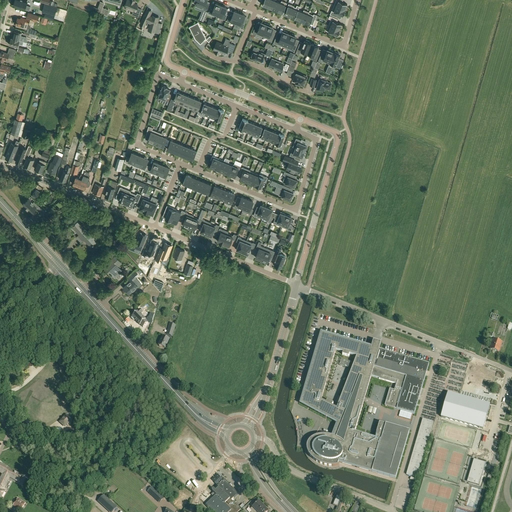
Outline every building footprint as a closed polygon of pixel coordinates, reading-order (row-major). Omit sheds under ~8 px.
[(21,0),(14,0),(13,6),(24,9),(29,10),(30,6),(26,5),(27,2),(21,0)] [(126,0),(124,7),(133,10),(135,11),(134,12),(136,13),(136,16),(139,17),(142,9),(137,7),(138,4),(134,3),(134,0),(126,0)] [(194,0),(194,1),(197,2),(196,5),(207,9),(209,4),(206,3),(207,0),(194,0)] [(272,9),(276,1),(273,0),(270,0),(267,7),(272,9)] [(335,0),(334,5),(345,10),(347,4),(342,2),(342,0),(335,0)] [(276,1),(272,9),(277,11),(280,3),(276,1)] [(280,3),(277,11),(282,13),(287,3),(281,1),(280,3)] [(98,8),(96,11),(104,14),(106,9),(102,8),(104,3),(100,2),(98,8)] [(54,19),(57,7),(45,3),(42,12),(45,13),(44,17),(54,19)] [(216,16),(221,5),(215,3),(213,9),(210,7),(208,13),(216,16)] [(293,8),(294,7),(294,6),(289,4),(284,14),(290,16),(293,8)] [(216,16),(225,20),(227,14),(224,13),(227,8),(221,5),(216,16)] [(293,8),(290,16),(294,18),(298,10),(299,6),(296,5),(296,8),(294,7),(293,8)] [(345,10),(334,5),(331,11),(330,15),(336,17),(337,13),(342,15),(343,16),(345,10)] [(146,7),(136,28),(142,31),(143,28),(147,31),(155,33),(155,32),(159,33),(159,34),(162,24),(162,23),(161,24),(157,23),(158,19),(159,17),(153,15),(150,14),(152,10),(148,8),(146,7)] [(303,12),(298,10),(294,18),(300,20),(303,12)] [(303,12),(300,20),(305,22),(308,13),(309,13),(309,12),(304,10),(303,12)] [(235,24),(240,13),(234,11),(232,16),(229,15),(227,21),(235,24)] [(28,12),(27,17),(37,20),(39,15),(28,12)] [(240,13),(235,24),(240,26),(240,27),(243,29),(246,22),(243,21),(245,15),(240,13)] [(314,15),(309,13),(308,13),(305,22),(310,24),(312,19),(315,20),(315,19),(317,15),(314,14),(314,15)] [(339,29),(342,24),(337,22),(338,19),(330,15),(328,18),(331,19),(328,25),(339,29)] [(29,23),(30,20),(21,18),(21,19),(17,18),(16,24),(16,26),(25,28),(26,23),(24,23),(25,22),(29,23)] [(206,38),(205,38),(204,34),(196,24),(198,23),(198,22),(189,27),(190,27),(195,37),(196,37),(197,40),(200,43),(200,44),(206,38)] [(257,34),(263,36),(267,24),(264,23),(264,24),(261,22),(258,29),(255,28),(252,34),(256,35),(257,34)] [(208,24),(208,25),(216,34),(219,29),(208,24)] [(267,24),(263,36),(268,38),(268,40),(271,42),(274,35),(271,33),(273,29),(273,27),(270,26),(271,25),(267,24)] [(340,29),(339,29),(328,25),(326,31),(337,35),(340,29)] [(287,32),(284,30),(283,32),(283,31),(280,37),(277,36),(274,43),(284,47),(289,34),(287,33),(287,32)] [(14,31),(12,38),(18,40),(19,40),(23,41),(24,36),(21,35),(22,33),(20,33),(14,31)] [(292,35),(289,34),(284,47),(294,51),(297,44),(293,43),(296,37),(295,37),(296,36),(292,34),(292,35)] [(18,40),(12,38),(11,38),(9,44),(17,47),(18,43),(22,44),(23,41),(18,40)] [(307,53),(312,43),(309,42),(309,41),(306,40),(305,41),(304,40),(302,46),(299,44),(296,52),(299,54),(301,51),(307,53)] [(235,45),(229,43),(228,46),(223,45),(217,42),(214,50),(215,50),(214,51),(220,54),(220,53),(224,54),(226,49),(228,50),(227,51),(232,53),(231,53),(232,53),(235,45)] [(307,53),(311,55),(310,58),(316,61),(319,53),(316,51),(318,46),(317,45),(318,45),(314,43),(314,44),(312,43),(307,53)] [(13,58),(16,49),(9,47),(8,53),(1,51),(0,54),(0,60),(3,62),(4,59),(7,60),(8,57),(13,58)] [(330,62),(334,52),(333,52),(333,51),(328,49),(328,50),(327,49),(325,55),(321,54),(318,60),(323,62),(323,60),(330,62)] [(257,51),(257,53),(253,51),(250,58),(257,61),(258,60),(262,61),(262,60),(262,59),(264,54),(258,51),(257,51)] [(335,52),(334,52),(330,62),(336,65),(335,66),(340,68),(342,62),(338,61),(340,55),(339,54),(339,53),(335,52)] [(289,65),(286,63),(285,66),(282,65),(283,63),(272,59),(269,67),(280,71),(281,68),(284,69),(283,69),(287,71),(289,65)] [(292,61),(288,70),(293,72),(293,71),(297,63),(292,61)] [(0,65),(0,76),(2,77),(4,70),(9,72),(11,66),(5,65),(1,63),(1,65),(0,65)] [(294,78),(293,80),(296,82),(296,83),(303,86),(306,80),(307,77),(303,75),(295,72),(294,75),(295,75),(294,78)] [(316,88),(324,90),(325,88),(329,89),(331,83),(326,82),(327,81),(319,78),(318,82),(315,81),(316,80),(312,79),(310,85),(314,86),(314,84),(317,85),(316,88)] [(168,95),(170,89),(166,88),(167,87),(163,86),(162,89),(161,89),(160,93),(159,96),(165,99),(164,103),(167,105),(171,96),(168,95)] [(178,104),(182,94),(177,92),(176,94),(173,93),(168,106),(172,108),(174,103),(178,104)] [(178,104),(182,106),(187,96),(182,94),(178,104)] [(187,96),(182,106),(183,106),(184,104),(188,106),(191,98),(187,96)] [(191,98),(188,106),(193,108),(192,110),(196,99),(191,98)] [(192,110),(197,112),(201,102),(196,99),(192,110)] [(197,114),(204,117),(205,115),(209,105),(204,103),(202,108),(200,108),(197,114)] [(214,107),(209,105),(205,115),(210,117),(214,107)] [(219,109),(218,109),(214,107),(210,117),(215,119),(219,109)] [(215,119),(220,121),(224,111),(219,109),(215,119)] [(243,132),(248,121),(243,118),(238,130),(243,132)] [(18,136),(23,121),(15,119),(11,133),(18,136)] [(248,121),(243,132),(244,131),(248,133),(252,123),(248,121)] [(252,123),(248,133),(253,135),(252,136),(253,136),(257,125),(252,123)] [(258,138),(262,127),(257,125),(253,136),(258,138)] [(158,132),(152,130),(153,128),(149,126),(146,134),(149,136),(147,141),(148,141),(148,142),(152,144),(153,143),(158,132)] [(269,130),(264,128),(260,138),(265,140),(269,130)] [(24,129),(22,135),(28,138),(30,131),(24,129)] [(274,132),(269,130),(265,140),(270,142),(274,132)] [(48,131),(47,137),(48,138),(45,146),(52,148),(56,134),(48,131)] [(162,136),(163,134),(158,132),(153,143),(158,145),(161,136),(162,136)] [(270,142),(275,144),(279,133),(279,134),(274,132),(270,142)] [(279,133),(275,144),(276,144),(280,146),(279,148),(282,149),(284,144),(282,143),(285,136),(279,133)] [(158,145),(163,147),(167,138),(162,136),(161,136),(158,145)] [(305,151),(307,146),(300,143),(301,140),(296,138),(293,147),(305,151)] [(6,158),(12,160),(15,152),(19,142),(16,140),(14,144),(12,143),(9,150),(6,158)] [(176,142),(171,140),(167,149),(172,151),(176,142)] [(176,142),(172,151),(177,153),(181,145),(176,142)] [(186,147),(181,145),(177,153),(182,155),(186,147)] [(21,147),(15,162),(21,164),(26,149),(21,147)] [(66,147),(62,160),(66,161),(67,156),(66,156),(67,151),(69,151),(70,149),(66,147)] [(115,149),(110,147),(109,150),(108,150),(107,154),(113,156),(115,149)] [(191,149),(186,147),(182,155),(187,157),(191,149)] [(296,155),(302,157),(305,151),(293,147),(292,147),(293,147),(290,155),(295,158),(296,155)] [(191,149),(187,157),(192,160),(196,151),(191,149)] [(126,156),(125,163),(127,164),(128,163),(133,165),(133,166),(137,155),(132,153),(130,158),(126,156)] [(51,162),(48,171),(55,174),(58,165),(59,165),(62,156),(55,154),(53,161),(54,162),(53,163),(51,162)] [(137,155),(133,166),(138,168),(143,157),(137,155)] [(212,161),(210,167),(215,169),(219,159),(212,156),(211,160),(212,161)] [(298,161),(285,156),(283,160),(289,162),(286,169),(290,171),(289,171),(293,173),(294,172),(298,174),(299,171),(300,170),(301,166),(297,165),(298,161)] [(31,168),(34,160),(27,157),(24,165),(24,166),(27,167),(27,166),(31,168)] [(146,171),(149,166),(146,165),(148,159),(143,157),(138,168),(139,166),(144,168),(143,170),(146,171)] [(123,162),(124,159),(119,158),(118,161),(116,169),(121,171),(123,162)] [(224,161),(220,171),(225,173),(229,163),(230,160),(225,158),(224,161)] [(37,164),(35,168),(39,170),(39,171),(42,172),(42,171),(43,171),(46,162),(40,159),(39,162),(37,162),(37,164)] [(219,159),(215,169),(220,171),(224,161),(219,159)] [(234,164),(230,175),(235,177),(237,170),(239,170),(241,166),(242,163),(235,160),(234,164)] [(152,167),(149,166),(146,171),(155,175),(159,164),(154,162),(152,167)] [(229,163),(225,173),(230,175),(234,164),(234,163),(233,165),(229,163)] [(159,164),(155,175),(156,173),(160,174),(159,177),(164,166),(159,164)] [(69,173),(71,167),(67,166),(65,171),(62,170),(59,179),(66,181),(69,173)] [(164,166),(159,177),(165,179),(169,168),(164,166)] [(250,170),(242,167),(240,172),(243,173),(240,179),(246,181),(250,170)] [(76,177),(73,184),(79,186),(82,179),(85,171),(85,170),(83,169),(79,178),(76,177)] [(250,171),(250,170),(246,181),(250,183),(255,173),(250,171)] [(82,179),(79,186),(85,189),(86,185),(87,186),(89,185),(90,182),(89,181),(87,180),(89,176),(87,176),(89,172),(85,171),(82,179)] [(285,171),(283,175),(285,176),(282,182),(294,187),(295,186),(296,183),(297,180),(295,179),(290,177),(292,174),(285,171)] [(259,175),(255,173),(250,183),(255,185),(260,174),(259,175)] [(182,185),(187,187),(192,176),(186,174),(182,185)] [(260,174),(255,185),(261,187),(263,181),(266,182),(268,177),(260,174)] [(187,187),(192,189),(196,178),(192,176),(187,187)] [(197,191),(201,180),(196,178),(192,189),(197,191)] [(202,193),(206,182),(201,180),(197,191),(202,193)] [(112,186),(111,187),(109,186),(107,190),(106,193),(105,196),(111,198),(115,189),(117,182),(113,181),(111,185),(112,186)] [(202,193),(207,195),(211,185),(206,182),(202,193)] [(279,195),(287,198),(287,199),(291,201),(293,197),(292,196),(293,193),(287,190),(288,187),(278,183),(276,187),(274,193),(279,195)] [(100,195),(104,186),(96,184),(92,193),(100,195)] [(210,197),(215,199),(219,188),(214,186),(210,197)] [(120,187),(117,194),(121,195),(120,198),(119,201),(118,201),(119,201),(120,202),(120,203),(123,204),(124,203),(125,204),(130,191),(120,187)] [(224,190),(219,188),(215,199),(216,198),(220,200),(224,190)] [(36,190),(32,196),(41,202),(44,198),(47,201),(49,202),(53,197),(50,196),(45,192),(44,195),(36,190)] [(229,192),(224,190),(220,200),(225,202),(224,203),(225,203),(229,192)] [(130,191),(125,204),(127,204),(126,205),(130,207),(130,206),(131,206),(132,206),(134,201),(138,202),(141,194),(137,193),(136,195),(130,192),(131,191),(130,191)] [(229,192),(225,203),(230,205),(234,194),(229,192)] [(146,213),(150,201),(141,197),(139,202),(142,203),(139,209),(143,211),(143,212),(146,213)] [(247,199),(242,197),(239,204),(236,202),(234,208),(237,209),(237,207),(243,209),(242,211),(247,199)] [(29,199),(23,204),(26,208),(28,210),(27,210),(28,210),(31,212),(32,211),(36,208),(38,209),(40,207),(34,201),(32,203),(29,199)] [(247,199),(242,211),(251,215),(253,209),(250,208),(253,202),(247,199)] [(157,204),(150,201),(146,213),(148,214),(149,213),(153,215),(157,204)] [(262,218),(267,207),(261,205),(258,212),(255,210),(253,215),(256,217),(256,216),(262,218)] [(171,222),(175,211),(176,209),(167,206),(164,212),(167,213),(165,219),(171,222)] [(270,216),(273,209),(272,209),(269,207),(269,208),(267,207),(262,218),(262,219),(263,217),(268,220),(268,221),(270,222),(273,217),(270,216)] [(175,211),(171,222),(176,224),(179,218),(182,219),(183,217),(185,212),(182,210),(181,213),(175,211)] [(188,228),(188,227),(189,227),(193,216),(188,213),(185,212),(183,217),(186,218),(183,225),(184,225),(183,226),(188,228)] [(282,226),(286,215),(284,214),(285,214),(281,212),(281,213),(280,213),(278,219),(275,218),(273,223),(282,226)] [(291,217),(292,217),(288,215),(288,216),(286,215),(282,226),(287,229),(291,231),(293,226),(289,224),(292,217),(291,217)] [(193,216),(189,227),(195,229),(197,222),(200,224),(202,218),(199,217),(199,219),(193,217),(194,216),(193,216)] [(202,218),(200,224),(203,225),(200,232),(201,232),(200,232),(204,234),(204,233),(206,234),(210,223),(205,220),(202,219),(202,218)] [(88,231),(82,224),(81,223),(80,224),(77,221),(73,224),(74,225),(72,226),(78,232),(79,231),(81,232),(77,236),(79,238),(88,231)] [(214,229),(217,231),(219,225),(216,224),(215,226),(213,225),(210,224),(211,223),(210,223),(206,234),(212,236),(213,233),(214,229)] [(220,243),(223,244),(228,232),(219,228),(217,233),(220,234),(217,241),(220,242),(220,243)] [(94,238),(88,231),(79,238),(82,241),(85,237),(87,239),(85,240),(91,246),(92,245),(96,242),(93,239),(94,238)] [(134,237),(130,245),(141,250),(147,235),(140,232),(137,239),(134,237)] [(228,232),(223,244),(229,246),(232,239),(234,240),(237,235),(234,234),(233,236),(228,233),(228,232)] [(242,252),(247,241),(241,238),(238,236),(236,242),(239,243),(236,249),(237,250),(240,252),(240,251),(242,252)] [(148,242),(143,253),(147,255),(148,252),(154,254),(160,240),(155,238),(155,239),(152,238),(150,243),(148,242)] [(166,241),(163,247),(160,245),(155,258),(161,260),(163,255),(167,256),(173,244),(166,241)] [(247,241),(242,252),(244,253),(247,255),(247,254),(248,254),(251,247),(253,249),(255,243),(252,242),(252,243),(247,241)] [(266,248),(260,245),(262,243),(259,241),(255,249),(258,251),(256,257),(261,260),(266,248)] [(176,247),(173,256),(174,256),(173,257),(174,257),(174,258),(175,258),(176,258),(177,258),(176,262),(181,263),(182,260),(181,259),(183,256),(184,253),(185,251),(176,247)] [(281,249),(278,247),(275,254),(273,259),(276,261),(274,265),(281,268),(282,264),(283,264),(285,260),(284,259),(286,256),(279,254),(281,249)] [(273,256),(275,251),(266,248),(261,260),(262,260),(265,262),(265,261),(267,262),(268,259),(270,255),(273,256)] [(115,256),(104,266),(115,278),(122,271),(117,266),(121,262),(115,256)] [(139,264),(138,266),(146,275),(149,268),(139,264)] [(185,270),(184,274),(190,276),(191,272),(193,265),(187,264),(185,270)] [(141,284),(136,278),(135,277),(137,274),(135,272),(127,279),(129,282),(124,287),(129,293),(131,291),(133,292),(141,284)] [(155,279),(154,282),(156,282),(155,285),(161,292),(163,284),(161,283),(161,282),(155,279)] [(133,318),(132,319),(134,322),(135,321),(140,326),(141,325),(143,328),(148,324),(145,321),(146,320),(141,315),(143,313),(140,310),(132,317),(133,318)] [(168,328),(166,335),(167,335),(172,337),(174,330),(168,328)] [(311,373),(310,374),(309,374),(305,389),(301,404),(308,407),(309,407),(310,408),(310,409),(339,424),(338,426),(337,426),(336,426),(338,427),(337,429),(335,428),(333,431),(336,432),(335,434),(333,434),(335,435),(334,437),(327,435),(326,435),(325,435),(324,435),(323,435),(322,435),(321,435),(320,435),(319,435),(318,436),(315,437),(314,437),(311,439),(310,440),(308,442),(308,443),(307,446),(307,447),(307,451),(307,452),(309,455),(310,456),(312,458),(313,459),(315,461),(316,462),(319,463),(320,464),(323,465),(324,465),(325,466),(326,466),(327,466),(328,466),(329,466),(331,466),(332,466),(333,466),(334,466),(335,466),(336,466),(337,466),(338,466),(339,465),(338,465),(338,464),(338,462),(354,467),(355,467),(356,467),(357,467),(357,468),(395,479),(409,431),(379,423),(375,438),(365,435),(355,432),(364,402),(363,402),(364,399),(365,396),(366,396),(371,376),(379,379),(396,384),(395,387),(394,390),(390,389),(385,406),(414,415),(429,364),(371,347),(371,349),(369,348),(369,347),(332,336),(331,337),(330,336),(329,336),(329,335),(321,333),(312,367),(312,368),(311,373)] [(165,348),(169,340),(163,336),(159,345),(165,348)] [(499,352),(502,342),(493,339),(490,349),(499,352)] [(448,393),(441,417),(483,429),(490,405),(448,393)] [(67,415),(60,422),(64,427),(71,420),(67,415)] [(423,419),(406,474),(417,477),(430,433),(433,422),(423,419)] [(475,480),(480,482),(486,463),(476,460),(471,477),(476,478),(475,480)] [(0,500),(6,489),(3,488),(4,486),(14,491),(22,475),(10,469),(0,462),(0,500)] [(209,503),(207,505),(208,507),(208,508),(210,511),(211,510),(213,511),(237,511),(241,509),(231,500),(234,498),(238,494),(230,487),(231,486),(232,485),(229,483),(228,484),(223,480),(223,479),(220,477),(214,483),(217,486),(218,487),(215,490),(213,489),(212,489),(212,490),(212,491),(213,492),(211,494),(213,496),(214,498),(212,500),(210,499),(208,501),(209,503)] [(147,492),(156,500),(160,495),(151,487),(147,492)] [(112,511),(117,507),(104,495),(99,501),(111,511),(112,511)] [(340,509),(341,505),(343,506),(346,499),(341,497),(337,506),(336,508),(340,509)] [(21,510),(25,503),(18,498),(13,505),(21,510)] [(257,511),(263,506),(259,501),(253,507),(250,509),(252,511),(257,511)]
